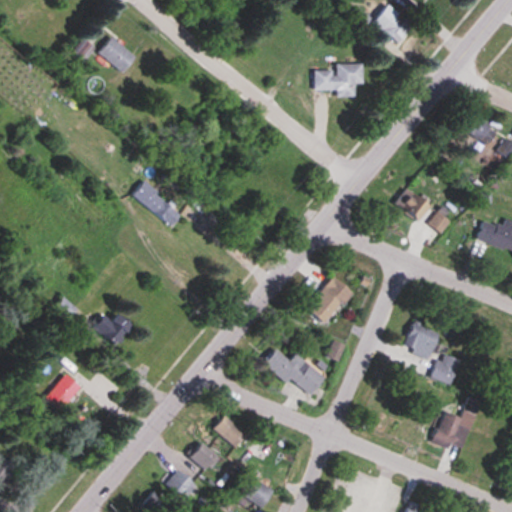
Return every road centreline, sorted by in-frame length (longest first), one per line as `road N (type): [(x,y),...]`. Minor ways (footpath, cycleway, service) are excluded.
road 1 (tertiary): [(84,511),(506,0)]
road 2 (residential): [(511,507),(200,373)]
road 3 (residential): [(357,180),(141,0)]
road 4 (residential): [(305,511),(408,259)]
road 5 (residential): [(511,302),(324,223)]
